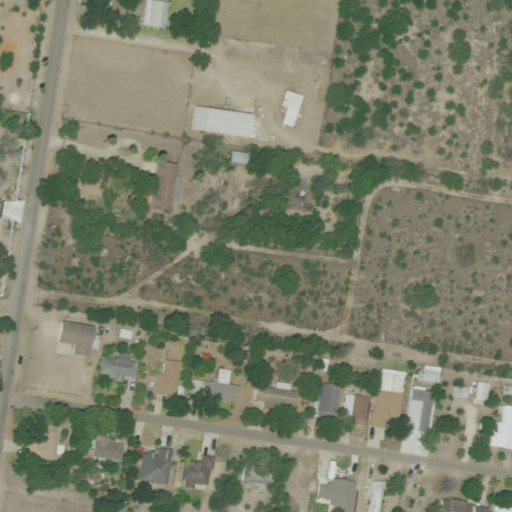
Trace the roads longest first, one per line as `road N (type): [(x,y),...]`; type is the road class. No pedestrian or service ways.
road 1 (tertiary): [(0,508),(74,0)]
road 2 (residential): [(20,391),(511,472)]
